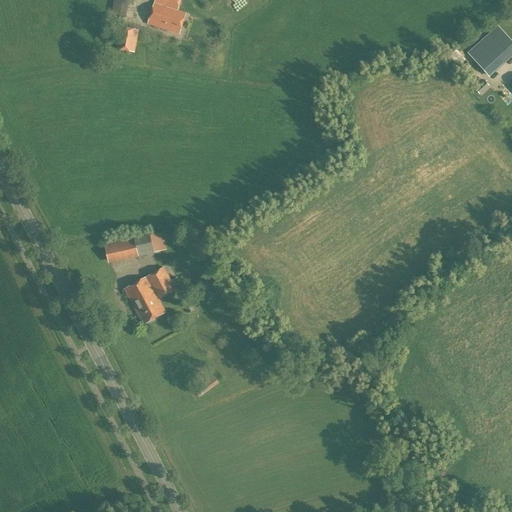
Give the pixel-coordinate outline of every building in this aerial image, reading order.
[(134,5),(134,0),(114,0),(113,15),(126,17),(127,4),(134,5)] [(179,35),(186,14),(178,11),(181,0),(156,0),(148,25),(179,35)] [(135,52),(139,30),(119,26),(116,49),(135,52)] [(472,57),(489,76),(511,55),(511,43),(497,27),(473,48),(477,52),(472,57)] [(473,88),(479,95),(489,86),(483,79),(473,88)] [(108,262),(153,251),(149,234),(104,244),(108,262)] [(144,325),(166,313),(159,300),(176,291),(164,268),(124,290),(144,325)] [(189,302),(183,306),(188,314),(194,310),(189,302)] [(200,397),(219,383),(214,376),(194,390),(200,397)]
